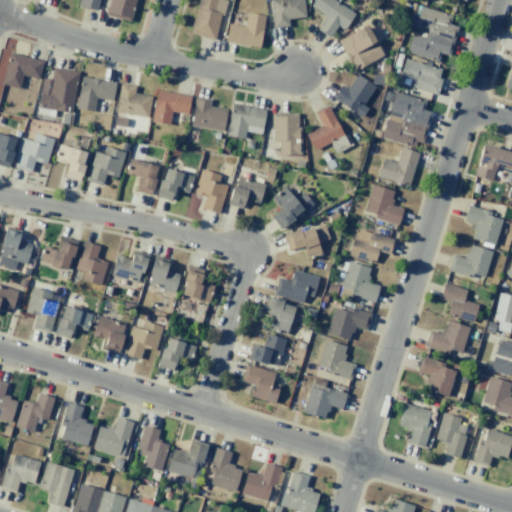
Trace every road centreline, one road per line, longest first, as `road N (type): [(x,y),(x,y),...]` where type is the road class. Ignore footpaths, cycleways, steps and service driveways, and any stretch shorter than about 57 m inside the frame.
road 1 (residential): [(0,349),(511,510)]
road 2 (residential): [(496,0),(343,511)]
road 3 (residential): [(203,411),(246,274),(236,251),(0,196)]
road 4 (residential): [(0,14),(154,60),(255,80),(297,74)]
